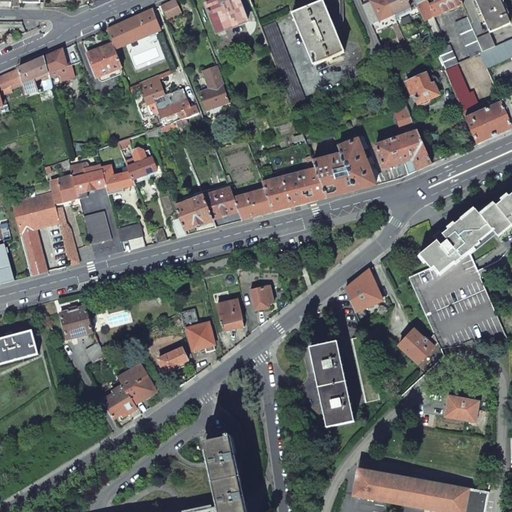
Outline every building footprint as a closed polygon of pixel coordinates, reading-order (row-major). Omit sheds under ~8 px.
[(166,19),(181,13),(178,6),(175,0),(174,0),(160,6),(166,19)] [(216,0),(205,4),(215,30),(236,22),(237,25),(248,21),(238,0),(233,0),(226,3),(225,0),(216,0)] [(386,0),(370,0),(371,2),(362,5),(371,25),(393,16),(393,15),(386,0)] [(386,0),(393,15),(396,14),(399,12),(409,8),(410,6),(407,0),(386,0)] [(426,0),(424,0),(417,3),(425,21),(434,17),(430,7),(426,0)] [(430,0),(433,6),(430,7),(434,17),(462,5),(460,0),(430,0)] [(474,0),(490,33),(510,24),(506,15),(508,14),(502,0),(474,0)] [(308,8),(292,15),(314,66),(344,53),(323,2),(308,8)] [(409,8),(399,12),(396,14),(393,15),(393,16),(396,21),(399,20),(397,16),(411,10),(410,6),(409,8)] [(130,20),(107,30),(113,43),(113,46),(140,35),(141,38),(161,30),(153,10),(130,20)] [(468,17),(455,23),(471,58),(480,54),(484,52),(477,39),(468,17)] [(274,22),(261,27),(292,107),(305,102),(274,22)] [(489,34),(477,39),(484,52),(495,47),(489,34)] [(430,35),(422,39),(427,51),(435,47),(430,35)] [(480,54),(486,69),(511,56),(511,39),(495,47),(484,52),(480,54)] [(100,49),(87,54),(96,78),(122,68),(113,46),(113,43),(100,49)] [(59,51),(45,58),(48,72),(49,77),(50,78),(60,75),(62,81),(75,78),(71,66),(81,62),(74,45),(59,51)] [(450,45),(436,51),(445,70),(458,64),(450,45)] [(32,64),(19,70),(23,85),(25,94),(38,89),(33,79),(48,72),(45,58),(32,64)] [(229,103),(223,84),(224,84),(217,66),(203,71),(209,89),(199,92),(206,111),(229,103)] [(7,75),(0,77),(0,91),(10,87),(12,90),(23,85),(19,70),(7,75)] [(426,74),(406,83),(412,95),(414,94),(418,104),(419,103),(420,104),(422,105),(429,103),(430,100),(430,99),(439,95),(434,84),(431,85),(426,74)] [(51,84),(62,81),(60,75),(50,78),(51,84)] [(158,110),(162,119),(178,113),(181,120),(199,114),(196,106),(190,107),(183,89),(165,96),(161,86),(157,75),(138,83),(149,114),(158,110)] [(460,75),(448,80),(466,119),(473,117),(471,112),(474,111),(472,108),(478,106),(473,94),(469,95),(460,75)] [(44,89),(52,86),(52,85),(51,84),(50,78),(49,77),(40,81),(44,89)] [(511,97),(501,102),(501,104),(511,127),(511,126),(511,97)] [(473,117),(466,119),(477,145),(494,137),(511,129),(511,128),(511,127),(501,104),(473,117)] [(407,108),(395,112),(402,132),(416,127),(407,108)] [(417,132),(375,146),(383,169),(384,170),(405,163),(409,175),(420,170),(432,165),(426,151),(417,132)] [(129,138),(118,143),(120,150),(126,147),(125,145),(130,143),(129,138)] [(341,155),(313,162),(316,169),(327,198),(352,192),(376,186),(371,173),(358,140),(337,146),(341,155)] [(438,146),(426,151),(432,165),(444,159),(441,153),(438,146)] [(132,180),(156,170),(152,159),(151,159),(148,151),(143,153),(143,151),(139,149),(135,151),(133,154),(135,159),(126,163),(129,172),(132,180)] [(74,158),(68,160),(70,166),(72,176),(79,199),(88,197),(87,192),(106,187),(101,167),(100,165),(89,168),(88,164),(86,162),(76,165),(74,158)] [(68,160),(60,163),(63,169),(70,166),(68,160)] [(383,169),(377,171),(382,184),(400,179),(409,175),(405,163),(384,170),(383,169)] [(111,166),(101,167),(106,187),(108,192),(134,185),(132,180),(129,172),(114,176),(111,166)] [(284,177),(263,183),(266,190),(274,212),(301,205),(327,198),(316,169),(288,176),(287,175),(284,175),(284,177)] [(377,171),(371,173),(376,186),(382,184),(377,171)] [(60,184),(52,186),(57,205),(79,199),(72,176),(59,180),(60,184)] [(230,189),(204,196),(214,221),(216,227),(229,224),(242,220),(239,212),(234,199),(230,189)] [(266,190),(234,199),(239,212),(242,220),(258,216),(274,212),(266,190)] [(13,202),(12,202),(31,276),(39,274),(47,272),(36,229),(59,223),(55,209),(51,192),(13,202)] [(434,268),(440,274),(454,263),(455,264),(469,252),(480,244),(479,243),(493,231),(498,238),(511,226),(511,195),(510,197),(509,196),(496,207),(495,205),(481,216),(476,210),(462,221),(461,220),(443,235),(441,232),(434,238),(437,241),(419,256),(430,268),(431,270),(434,268)] [(204,196),(176,207),(180,218),(185,231),(187,235),(202,231),(216,227),(214,221),(204,196)] [(61,207),(55,209),(59,223),(70,266),(75,264),(80,263),(71,231),(65,224),(61,207)] [(105,211),(84,216),(91,245),(101,242),(112,239),(105,211)] [(180,218),(171,221),(174,229),(177,237),(187,235),(185,231),(180,218)] [(139,224),(118,229),(121,242),(132,239),(143,237),(139,224)] [(0,244),(0,282),(0,284),(7,282),(14,281),(5,244),(0,244)] [(438,343),(441,350),(507,339),(469,252),(455,264),(454,263),(440,274),(434,268),(431,270),(430,268),(409,278),(434,334),(438,343)] [(235,271),(202,279),(206,291),(238,283),(235,271)] [(345,290),(360,324),(366,321),(360,311),(382,301),(369,271),(357,280),(345,290)] [(270,287),(251,291),(256,312),(266,310),(265,306),(270,305),(274,304),(270,287)] [(238,301),(217,306),(224,331),(234,329),(245,326),(238,301)] [(73,310),(60,313),(67,339),(93,333),(86,307),(73,310)] [(209,324),(187,329),(192,351),(205,348),(206,353),(210,352),(215,351),(213,345),(214,345),(209,324)] [(398,346),(418,365),(434,347),(438,343),(434,334),(428,341),(425,339),(424,340),(414,330),(406,338),(398,346)] [(0,364),(39,355),(32,331),(9,337),(0,339),(0,364)] [(352,339),(366,403),(380,400),(366,338),(365,336),(352,339)] [(310,349),(327,428),(355,422),(337,342),(324,346),(310,349)] [(98,343),(86,350),(93,364),(106,356),(105,354),(98,343)] [(182,348),(159,359),(165,372),(171,369),(178,366),(177,365),(188,360),(182,348)] [(140,366),(119,378),(123,385),(135,404),(146,398),(156,392),(140,366)] [(114,393),(103,400),(115,418),(126,411),(127,414),(132,411),(138,408),(135,404),(123,385),(113,391),(114,393)] [(449,397),(445,417),(475,423),(479,402),(449,397)] [(246,511),(239,476),(231,436),(226,436),(225,431),(219,432),(205,435),(210,460),(208,460),(209,467),(212,467),(218,499),(217,499),(218,507),(220,507),(221,511),(246,511)] [(358,470),(353,496),(439,511),(485,511),(488,493),(358,470)]
